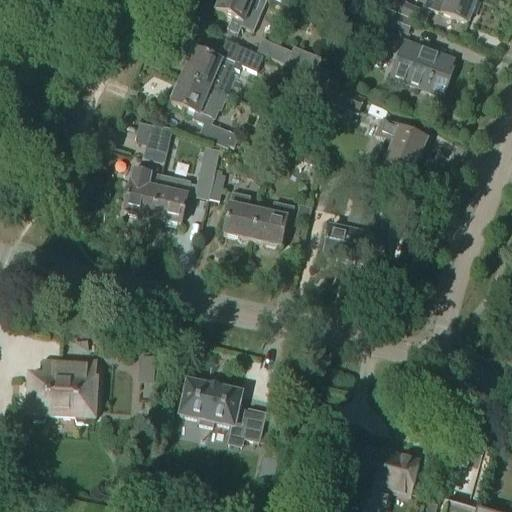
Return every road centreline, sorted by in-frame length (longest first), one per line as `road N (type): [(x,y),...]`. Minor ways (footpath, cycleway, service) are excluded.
road 1 (residential): [(423,358),(58,277),(0,255)]
road 2 (residential): [(423,358),(511,131)]
road 3 (residential): [(0,173),(75,0)]
